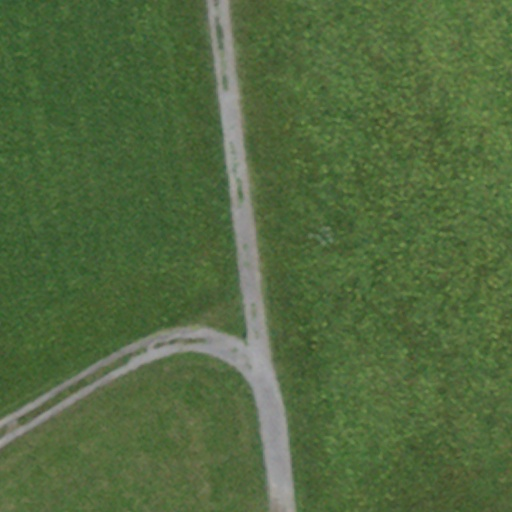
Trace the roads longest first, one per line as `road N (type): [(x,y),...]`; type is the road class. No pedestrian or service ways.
road 1 (track): [(0,444),(201,338),(270,386),(223,0)]
road 2 (residential): [(285,511),(270,386)]
